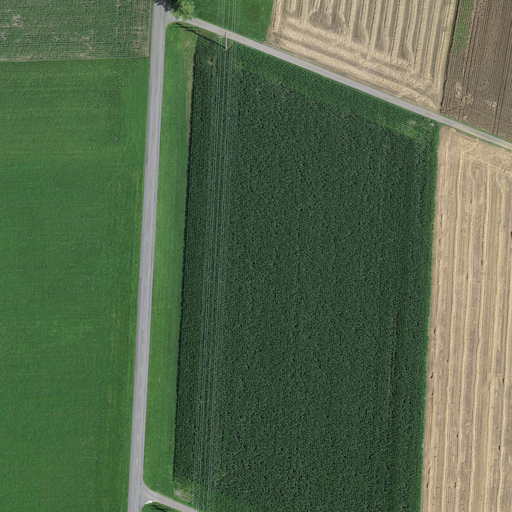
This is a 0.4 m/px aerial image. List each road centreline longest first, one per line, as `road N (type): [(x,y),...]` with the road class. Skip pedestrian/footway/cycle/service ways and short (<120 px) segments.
road 1 (tertiary): [(160,0),(135,511)]
road 2 (track): [(511,147),(159,13)]
